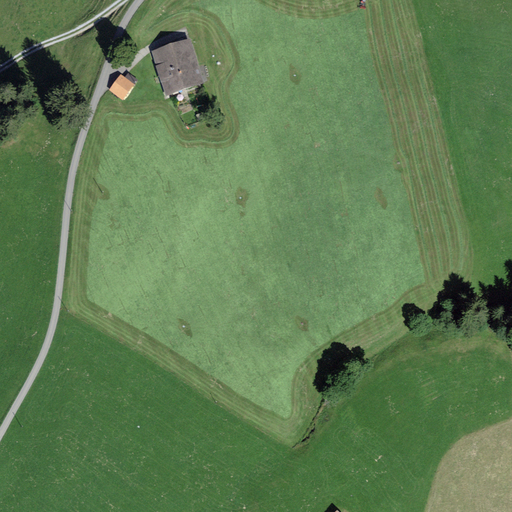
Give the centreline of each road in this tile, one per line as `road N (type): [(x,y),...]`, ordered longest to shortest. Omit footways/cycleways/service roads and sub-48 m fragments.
road 1 (residential): [(140,0),(103,75),(73,170),(51,333),(0,435)]
road 2 (track): [(0,68),(124,0)]
